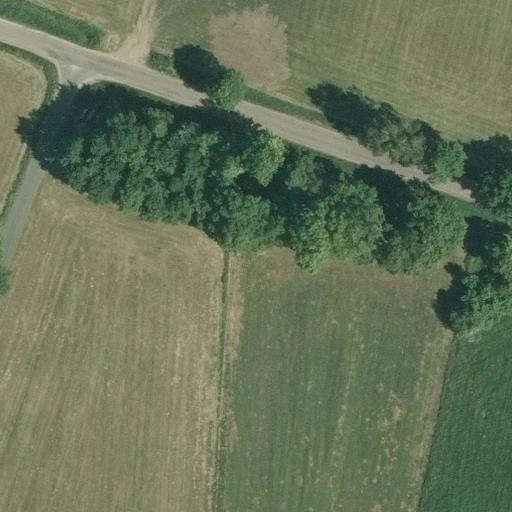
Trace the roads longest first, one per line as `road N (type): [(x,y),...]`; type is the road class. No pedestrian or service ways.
road 1 (tertiary): [(511,204),(78,57)]
road 2 (unclassified): [(0,275),(78,57)]
